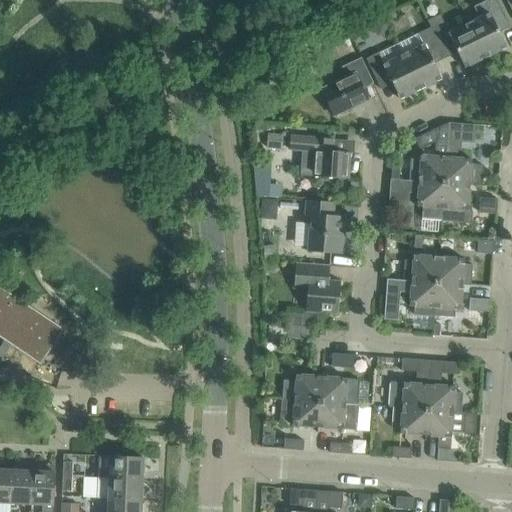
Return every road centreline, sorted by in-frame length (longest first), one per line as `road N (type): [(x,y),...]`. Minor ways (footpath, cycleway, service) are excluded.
road 1 (residential): [(502,349),(354,341),(366,163),(384,134),(511,71)]
road 2 (tertiary): [(219,462),(214,267),(191,70),(174,0)]
road 3 (residential): [(493,485),(219,462)]
road 4 (residential): [(493,485),(502,349)]
